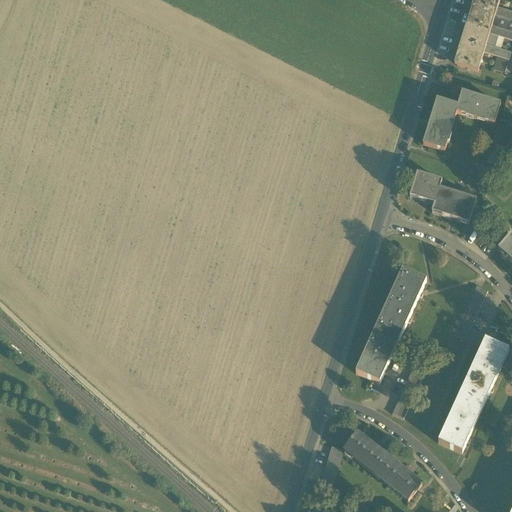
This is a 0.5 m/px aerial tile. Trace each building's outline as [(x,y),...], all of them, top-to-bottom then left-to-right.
[(477,0),(474,11),(495,17),(497,9),(500,0),(477,0)] [(504,11),(497,9),(495,17),(502,19),(504,11)] [(346,80),(382,97),(390,80),(378,74),(396,35),(400,37),(407,24),(380,11),(346,80)] [(474,11),(468,29),(489,36),(495,17),(474,11)] [(502,19),(511,22),(511,13),(504,11),(502,19)] [(497,38),(511,42),(511,22),(502,19),(495,17),(489,36),(497,38)] [(468,29),(463,48),(484,54),(486,47),(489,36),(468,29)] [(486,47),(494,49),(497,38),(489,36),(486,47)] [(484,54),(497,58),(509,62),(511,54),(494,49),(486,47),(484,54)] [(478,73),(484,54),(463,48),(457,67),(478,73)] [(505,73),(509,62),(497,58),(493,71),(505,75),(505,73)] [(462,95),(458,109),(457,115),(494,127),(501,107),(462,95)] [(445,153),(457,115),(458,109),(437,102),(437,103),(439,103),(437,111),(434,111),(426,138),(428,139),(426,147),(424,146),(423,147),(445,153)] [(432,215),(469,226),(476,202),(440,191),(442,183),(417,176),(410,199),(434,207),(432,215)] [(511,237),(498,253),(511,264),(511,237)] [(356,377),(359,378),(406,274),(403,273),(356,377)] [(359,378),(379,387),(426,283),(406,274),(359,378)] [(454,336),(466,341),(488,292),(482,290),(476,287),(454,336)] [(441,446),(487,343),(485,342),(438,445),(441,446)] [(441,446),(462,455),(509,353),(487,343),(441,446)] [(392,415),(403,420),(425,372),(414,367),(392,415)] [(344,453),(408,503),(422,486),(358,435),(344,453)] [(321,484),(333,488),(344,453),(332,449),(321,484)]
